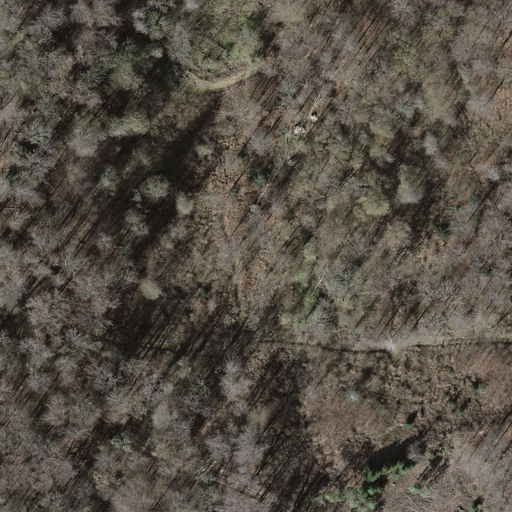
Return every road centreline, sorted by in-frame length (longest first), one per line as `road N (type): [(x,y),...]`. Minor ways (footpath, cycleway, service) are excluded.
road 1 (track): [(0,259),(42,316),(131,340),(204,347),(276,335),(346,345),(511,337)]
road 2 (track): [(0,280),(24,341),(106,420),(139,444),(284,511)]
road 3 (track): [(146,0),(163,69),(191,85),(260,63),(337,0)]
road 4 (track): [(16,0),(21,35),(0,132)]
